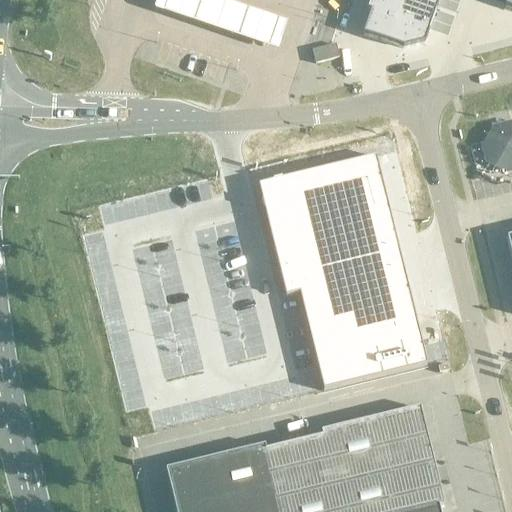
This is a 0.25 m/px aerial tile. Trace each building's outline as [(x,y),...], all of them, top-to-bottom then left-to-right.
[(368,19),(363,36),(402,50),(424,45),(426,39),(428,33),(427,33),(435,11),(436,11),(438,5),(437,5),(438,0),(370,0),(366,12),(370,13),(368,19)] [(338,59),(335,46),(311,52),(315,65),(338,59)] [(511,126),(491,131),(483,144),(488,164),(501,172),(511,169),(511,126)] [(280,221),(266,224),(285,299),(298,296),(322,393),(426,367),(375,158),(357,162),(358,176),(274,196),(280,221)] [(443,508),(419,409),(320,434),(321,438),(284,447),(265,452),(263,447),(165,472),(174,511),(438,511),(438,509),(443,508)]
